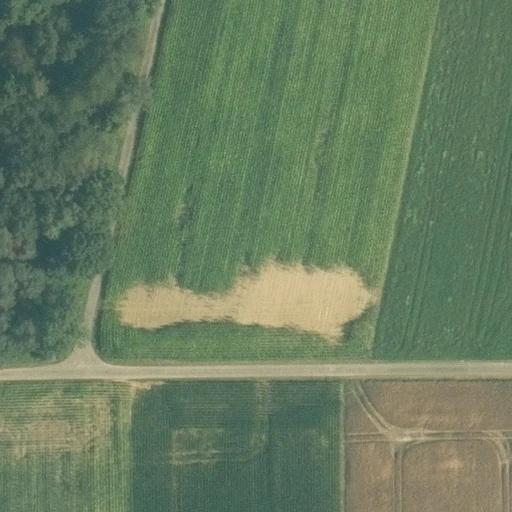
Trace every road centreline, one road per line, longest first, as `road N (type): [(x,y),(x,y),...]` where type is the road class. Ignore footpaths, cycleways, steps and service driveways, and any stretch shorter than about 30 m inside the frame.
road 1 (track): [(0,375),(511,365)]
road 2 (track): [(162,0),(73,373)]
